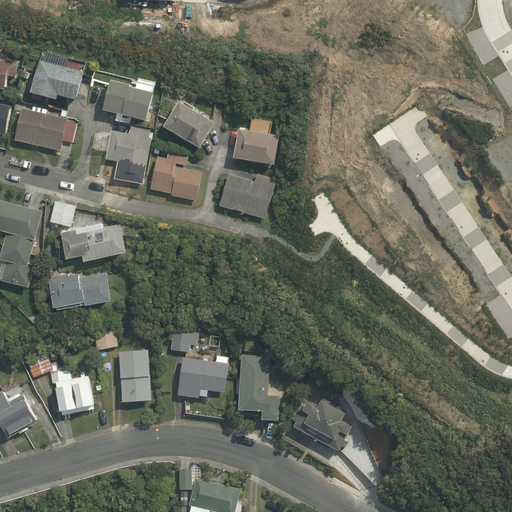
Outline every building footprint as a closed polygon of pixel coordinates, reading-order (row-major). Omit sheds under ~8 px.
[(16,78),(19,63),(0,60),(0,90),(5,91),(7,76),(16,78)] [(77,101),(85,73),(39,61),(30,94),(56,101),(58,96),(77,101)] [(110,81),(103,111),(146,122),(154,93),(130,87),(130,85),(110,81)] [(215,124),(178,102),(163,128),(200,150),(215,124)] [(0,134),(5,136),(11,106),(0,104),(0,134)] [(68,122),(69,119),(22,109),(15,140),(61,151),(63,141),(73,144),(78,124),(68,122)] [(249,132),(238,130),(233,159),(275,166),(280,137),(270,135),(272,122),(252,118),(249,132)] [(116,171),(145,177),(152,138),(150,138),(151,130),(132,126),(130,135),(111,131),(106,160),(118,162),(116,171)] [(203,173),(175,167),(176,164),(187,167),(189,156),(168,152),(167,159),(158,157),(151,190),(172,194),(172,196),(197,201),(203,173)] [(229,175),(220,207),(265,219),(277,180),(257,174),(255,182),(229,175)] [(29,263),(42,211),(1,200),(0,199),(0,231),(6,233),(0,256),(0,259),(0,260),(6,261),(2,278),(1,280),(29,287),(35,265),(29,263)] [(50,222),(72,227),(77,206),(56,201),(50,222)] [(82,256),(83,262),(126,252),(121,224),(104,228),(103,223),(61,232),(62,237),(66,259),(82,256)] [(107,272),(80,277),(79,274),(69,275),(69,274),(51,277),(51,279),(49,279),(54,308),(57,307),(57,310),(85,305),(85,306),(112,301),(107,272)] [(93,327),(97,350),(119,346),(115,323),(93,327)] [(171,350),(190,352),(191,345),(198,346),(200,333),(174,330),(171,350)] [(149,350),(119,352),(122,402),(152,401),(149,350)] [(34,378),(54,370),(47,352),(27,360),(34,378)] [(271,356),(242,354),(238,410),(262,411),(262,419),(280,420),(280,396),(268,395),(271,356)] [(203,360),(183,357),(178,395),(200,398),(200,396),(208,397),(209,390),(226,393),(230,363),(229,363),(229,357),(217,356),(216,362),(208,361),(208,359),(204,359),(203,360)] [(89,376),(56,382),(63,415),(95,409),(89,376)] [(0,419),(9,437),(39,421),(24,394),(21,396),(20,393),(8,399),(4,392),(0,394),(0,419)] [(293,426),(338,451),(341,446),(345,448),(349,441),(345,440),(353,426),(343,420),(348,412),(322,398),(317,408),(307,402),(300,416),(296,414),(293,420),(296,421),(293,426)] [(180,489),(192,489),(192,468),(180,469),(180,489)] [(235,511),(241,488),(196,477),(189,505),(191,505),(190,511),(189,511),(210,511),(211,510),(219,511),(235,511)]
